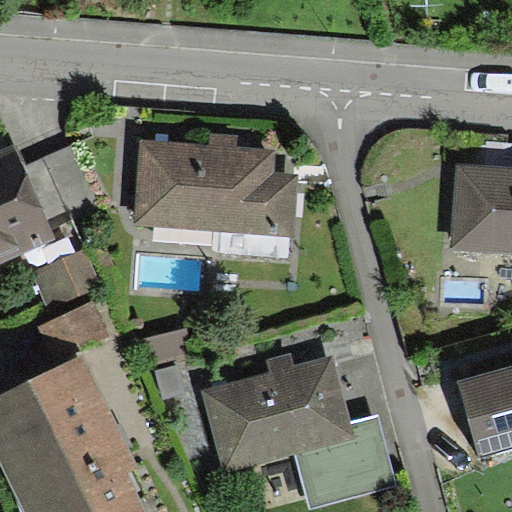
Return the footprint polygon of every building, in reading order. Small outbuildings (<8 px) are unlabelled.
[(79,142),(26,166),(55,228),(108,204),(79,142)] [(143,143),(139,224),(293,233),(296,176),(276,175),(277,150),(212,146),(143,143)] [(0,152),(0,266),(59,239),(55,228),(26,166),(16,145),(0,152)] [(511,168),(458,165),(453,247),(511,251),(511,168)] [(84,251),(34,274),(49,307),(55,320),(105,297),(84,251)] [(152,297),(205,293),(203,263),(150,267),(152,297)] [(55,320),(39,327),(53,357),(107,333),(93,303),(55,320)] [(190,329),(147,339),(153,364),(196,353),(190,329)] [(0,393),(0,455),(27,511),(151,511),(134,475),(145,469),(89,351),(0,393)] [(201,388),(225,476),(295,455),(357,439),(353,422),(335,354),(296,364),(292,351),(263,359),(266,370),(201,388)] [(511,364),(458,380),(481,461),(511,451),(511,364)] [(179,367),(157,373),(165,401),(186,395),(179,367)] [(380,415),(353,422),(357,439),(295,455),(310,510),(398,486),(380,415)]
